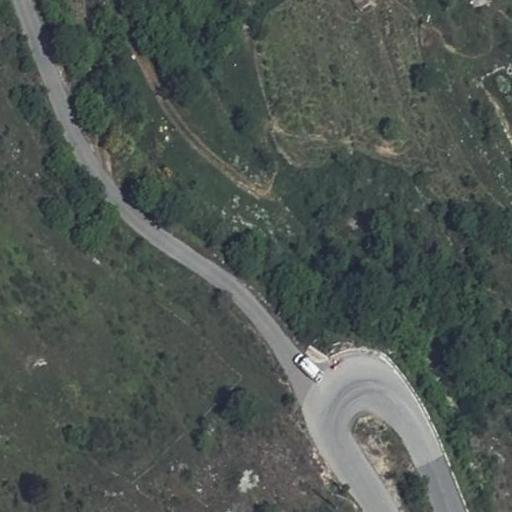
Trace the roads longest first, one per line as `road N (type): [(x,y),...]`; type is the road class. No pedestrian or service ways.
road 1 (tertiary): [(24,0),(67,119),(102,182),(128,212),(238,293),(330,395)]
road 2 (secondary): [(330,395),(355,383),(387,396),(427,453),(448,511)]
road 3 (secondary): [(378,511),(331,430),(330,395)]
